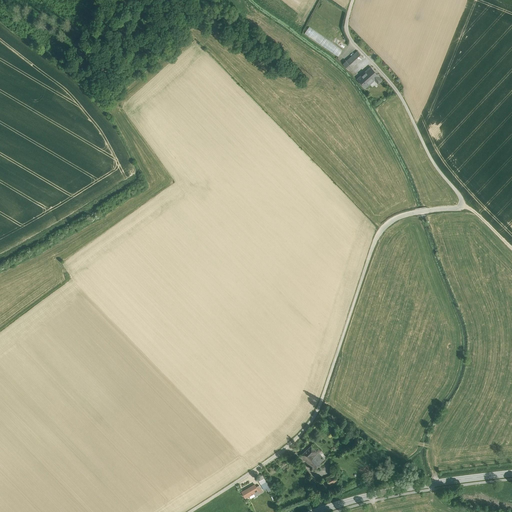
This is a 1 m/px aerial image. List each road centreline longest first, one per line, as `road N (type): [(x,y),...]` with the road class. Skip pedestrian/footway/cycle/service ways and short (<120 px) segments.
road 1 (unclassified): [(189,511),(286,448),(311,422),(373,244),(388,223),(462,207),(399,96),(351,40),(350,0)]
road 2 (secondary): [(316,511),(383,492),(511,473)]
